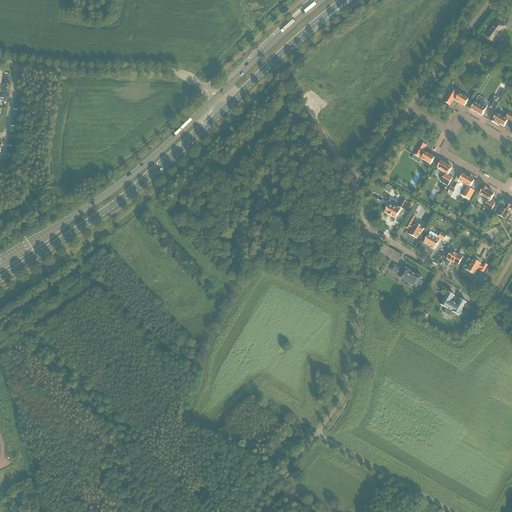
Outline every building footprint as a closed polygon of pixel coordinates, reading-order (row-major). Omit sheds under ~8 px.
[(485,37),(489,40),(493,42),(497,37),(498,37),(500,33),(500,32),(504,27),(497,21),(485,37)] [(506,49),(502,55),(509,58),(511,53),(506,49)] [(498,58),(493,65),(497,68),(502,60),(498,58)] [(465,106),(468,100),(459,94),(459,95),(456,94),(457,93),(452,90),(444,102),(450,105),(454,98),(456,99),(455,101),(465,106)] [(474,103),(470,110),(482,116),(487,107),(488,105),(477,99),(474,103)] [(492,122),(496,124),(496,123),(504,127),(507,121),(508,120),(511,122),(511,114),(509,113),(505,118),(506,119),(505,120),(496,114),(492,122)] [(431,165),(434,158),(423,151),(426,146),(421,143),(414,155),(419,158),(419,157),(422,159),(421,159),(431,165)] [(448,186),(452,178),(447,175),(448,175),(452,168),(440,162),(437,168),(446,173),(445,174),(441,181),(448,186)] [(474,181),(463,175),(459,181),(468,186),(467,187),(462,196),(469,200),(474,191),(469,188),(470,187),(470,188),(474,181)] [(491,210),(495,205),(490,202),(490,201),(494,195),(487,190),(488,189),(483,187),(479,194),(488,200),(488,201),(487,200),(484,206),(491,210)] [(384,213),(385,213),(395,219),(401,209),(404,211),(409,203),(402,199),(399,204),(391,199),(388,204),(389,205),(387,208),(386,208),(386,209),(386,210),(384,213)] [(511,203),(507,209),(507,211),(502,208),(498,215),(505,219),(509,212),(509,210),(511,211),(511,203)] [(419,235),(420,234),(419,234),(420,232),(422,233),(424,229),(420,226),(419,225),(418,225),(415,224),(414,226),(412,225),(416,217),(412,215),(405,228),(409,230),(410,228),(412,230),(409,235),(417,239),(419,235)] [(435,249),(439,241),(440,239),(444,241),(447,236),(441,233),(438,238),(437,237),(436,239),(428,235),(426,238),(425,240),(424,243),(435,249)] [(458,265),(463,257),(458,254),(457,256),(455,254),(455,253),(454,253),(451,251),(446,259),(450,262),(451,261),(458,265)] [(472,273),(475,275),(479,268),(481,269),(480,271),(483,273),(488,265),(484,263),(483,266),(480,265),(481,264),(473,259),(467,270),(470,272),(470,273),(471,274),(472,273)] [(394,265),(391,270),(399,275),(399,274),(401,275),(400,278),(416,288),(422,278),(417,275),(417,276),(416,276),(414,275),(415,275),(414,274),(415,274),(412,273),(409,272),(410,271),(405,268),(403,271),(401,270),(402,269),(394,265)] [(485,273),(491,276),(494,270),(489,267),(485,273)] [(445,313),(450,316),(452,312),(459,316),(466,303),(460,299),(460,300),(457,305),(455,304),(453,303),(451,302),(454,296),(448,292),(441,305),(447,309),(445,313)] [(425,320),(429,314),(420,310),(417,316),(425,320)]
